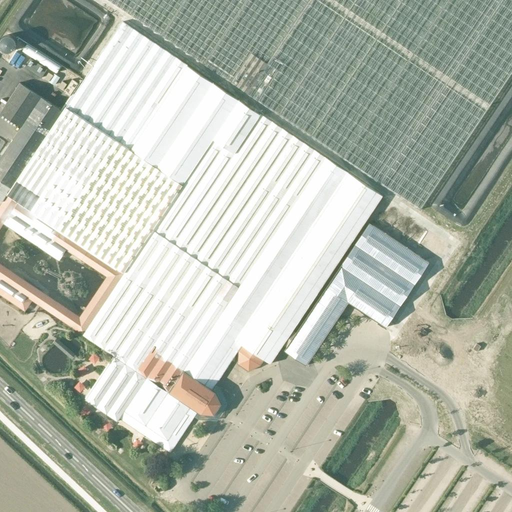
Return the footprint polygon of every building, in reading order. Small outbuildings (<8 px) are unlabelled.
[(511,0),(106,0),(247,93),(246,94),(420,210),(511,72),(511,0)] [(0,113),(21,127),(0,158),(0,199),(2,202),(8,194),(18,201),(32,210),(58,228),(74,238),(125,272),(83,335),(113,356),(84,400),(116,422),(118,419),(169,453),(197,412),(203,416),(213,415),(216,410),(220,404),(214,392),(211,390),(237,351),(236,364),(248,371),(260,366),(264,360),(270,364),(283,344),(286,347),(284,350),(307,365),(348,303),(385,328),(429,263),(369,223),(296,332),(292,330),(382,196),(240,101),(187,66),(123,22),(66,107),(63,112),(20,83),(0,112),(0,113)] [(29,55),(56,72),(60,64),(25,43),(18,54),(26,59),(29,55)] [(31,58),(25,67),(41,78),(47,69),(31,58)] [(58,79),(62,73),(58,70),(54,75),(58,79)] [(72,80),(64,92),(69,96),(78,83),(72,80)] [(62,82),(58,88),(63,90),(67,85),(62,82)] [(74,238),(58,228),(32,210),(18,201),(8,194),(2,202),(0,205),(0,296),(25,313),(33,302),(83,335),(125,272),(74,238)] [(41,323),(48,313),(34,303),(22,321),(29,326),(35,319),(41,323)] [(343,410),(328,441),(336,444),(350,413),(343,410)]
